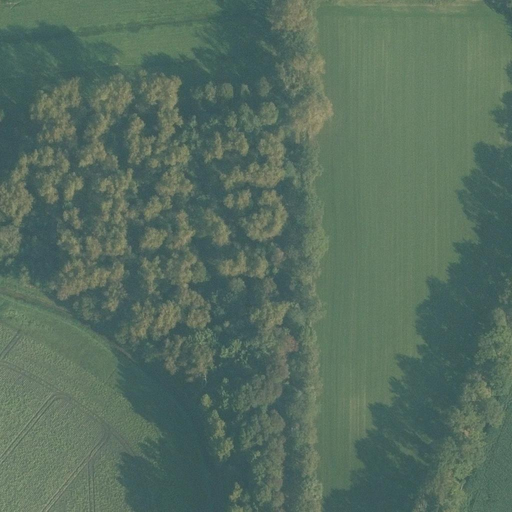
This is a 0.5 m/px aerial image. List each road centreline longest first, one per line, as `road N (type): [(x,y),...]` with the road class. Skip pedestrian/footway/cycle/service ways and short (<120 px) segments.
road 1 (track): [(300,0),(296,511)]
road 2 (track): [(511,318),(439,511)]
